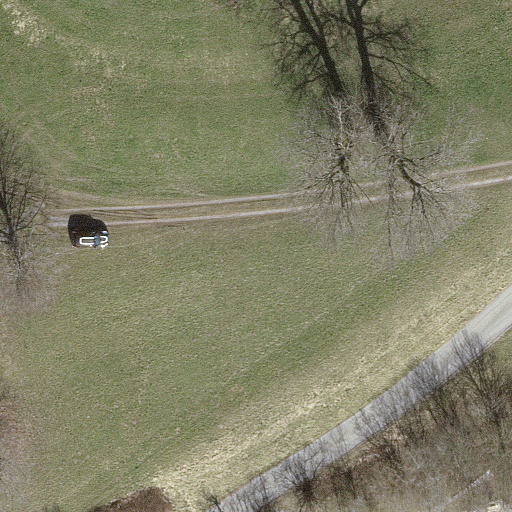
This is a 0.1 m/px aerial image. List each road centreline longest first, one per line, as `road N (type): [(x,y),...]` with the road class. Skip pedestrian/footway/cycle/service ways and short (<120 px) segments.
road 1 (track): [(27,221),(264,207),(511,171)]
road 2 (track): [(511,306),(374,418),(229,511)]
